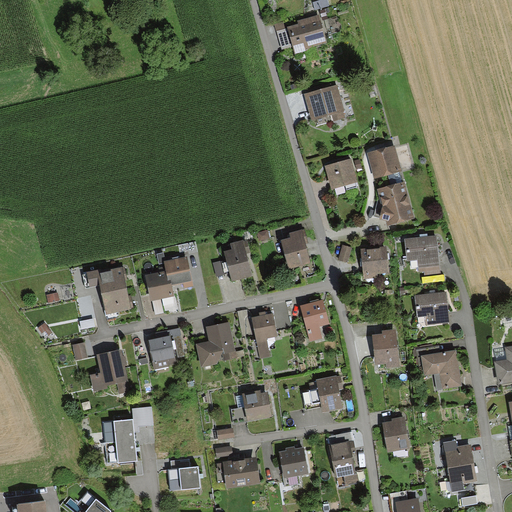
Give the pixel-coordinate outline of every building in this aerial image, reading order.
[(313,0),(317,11),(331,6),(329,0),(313,0)] [(287,30),(294,56),(315,50),(314,48),(327,44),(319,17),(298,23),(299,26),(287,30)] [(274,25),(276,32),(285,29),(283,22),(274,25)] [(337,87),(304,96),(312,123),(332,117),(334,122),(345,119),(344,114),(345,113),(337,87)] [(368,89),(370,96),(377,95),(375,88),(368,89)] [(395,147),(367,155),(374,181),(389,177),(400,173),(402,173),(395,147)] [(351,161),(325,168),(331,192),(358,184),(351,161)] [(403,183),(400,173),(389,177),(391,187),(403,183)] [(391,187),(377,190),(379,196),(374,218),(381,219),(380,222),(386,224),(388,229),(416,221),(405,183),(403,183),(391,187)] [(268,231),(257,234),(260,243),(270,240),(268,231)] [(281,244),(289,272),(311,265),(305,245),(309,244),(305,231),(289,236),(290,241),(281,244)] [(437,237),(404,241),(407,263),(417,261),(419,273),(424,272),(425,277),(441,275),(437,237)] [(229,274),(232,285),(254,278),(247,255),(251,254),(247,242),(231,246),(232,252),(224,255),(225,260),(229,274)] [(338,262),(348,265),(352,249),(343,246),(338,262)] [(378,276),(390,274),(387,248),(361,251),(364,281),(378,279),(378,276)] [(166,264),(164,254),(157,256),(159,265),(164,264),(166,264)] [(164,264),(166,274),(168,283),(171,283),(172,287),(183,285),(193,283),(187,259),(166,264),(164,264)] [(229,274),(225,260),(213,264),(217,278),(229,274)] [(99,287),(102,298),(127,292),(124,276),(126,275),(125,268),(99,274),(98,271),(87,274),(90,289),(99,287)] [(166,274),(145,278),(151,304),(153,303),(161,301),(162,301),(164,307),(174,305),(173,298),(175,298),(172,287),(171,283),(168,283),(166,274)] [(426,324),(450,321),(447,289),(415,292),(417,315),(425,315),(426,324)] [(58,291),(46,294),(48,302),(60,299),(58,291)] [(128,297),(127,292),(102,298),(106,316),(132,311),(131,310),(134,309),(131,297),(128,297)] [(311,301),(301,303),(311,339),(323,336),(320,323),(329,321),(323,298),(320,299),(319,297),(310,299),(311,301)] [(164,314),(161,301),(153,303),(156,316),(164,314)] [(260,313),(252,314),(260,357),(270,355),(267,337),(278,335),(273,310),(266,312),(266,309),(259,310),(260,313)] [(94,317),(80,320),(81,328),(95,325),(94,317)] [(236,350),(230,320),(207,324),(210,338),(197,341),(202,365),(218,361),(222,353),(223,352),(236,350)] [(53,331),(45,321),(38,327),(46,337),(53,331)] [(179,326),(163,329),(164,333),(171,331),(173,331),(174,335),(181,333),(179,326)] [(382,330),(373,331),(375,362),(386,361),(387,366),(400,365),(397,327),(382,328),(382,330)] [(185,355),(181,333),(174,335),(175,338),(172,338),(171,331),(164,333),(163,329),(156,331),(157,334),(148,336),(154,368),(169,365),(169,363),(176,362),(173,348),(176,348),(178,356),(185,355)] [(73,343),(76,358),(88,356),(85,341),(73,343)] [(462,384),(456,348),(440,350),(439,344),(433,345),(433,343),(414,346),(414,348),(412,348),(413,356),(417,355),(419,367),(424,366),(425,372),(435,371),(438,387),(462,384)] [(494,360),(498,382),(511,379),(511,344),(505,345),(507,358),(494,360)] [(123,354),(122,347),(98,352),(102,370),(91,373),(94,389),(108,386),(108,383),(117,381),(119,392),(131,390),(126,363),(128,363),(126,354),(123,354)] [(236,350),(223,352),(224,359),(245,355),(244,348),(236,350)] [(323,410),(343,407),(340,388),(344,388),(341,374),(337,375),(337,373),(316,377),(318,386),(309,387),(310,388),(303,390),(306,408),(322,406),(323,410)] [(231,407),(234,423),(248,421),(247,419),(272,414),(268,389),(262,390),(261,388),(243,391),(243,393),(236,395),(238,406),(231,407)] [(392,418),(383,419),(387,450),(410,447),(405,414),(392,416),(392,418)] [(137,460),(134,418),(103,421),(107,463),(137,460)] [(218,438),(235,436),(234,426),(217,428),(218,438)] [(337,476),(356,472),(352,453),(356,452),(352,429),(327,434),(335,476),(337,476)] [(456,438),(444,440),(447,463),(474,459),(472,442),(457,444),(456,438)] [(217,457),(234,455),(232,444),(216,447),(217,457)] [(279,449),(284,475),(286,475),(298,473),(309,471),(304,444),(295,446),(295,444),(286,445),(286,448),(279,449)] [(227,486),(260,481),(257,455),(223,459),(223,461),(217,462),(218,471),(225,470),(227,486)] [(201,488),(199,464),(190,465),(190,458),(171,459),(172,467),(169,467),(170,490),(201,488)] [(474,459),(447,463),(451,490),(464,488),(464,481),(477,479),(474,459)] [(356,472),(337,476),(338,485),(360,481),(358,472),(356,472)] [(300,483),(298,473),(286,475),(288,485),(300,483)] [(398,511),(396,499),(408,497),(406,489),(389,492),(391,511),(398,511)] [(108,511),(111,509),(89,491),(79,504),(83,507),(78,511),(108,511)] [(421,511),(419,495),(408,497),(396,499),(398,511),(421,511)] [(19,511),(47,511),(46,499),(18,502),(19,511)]
